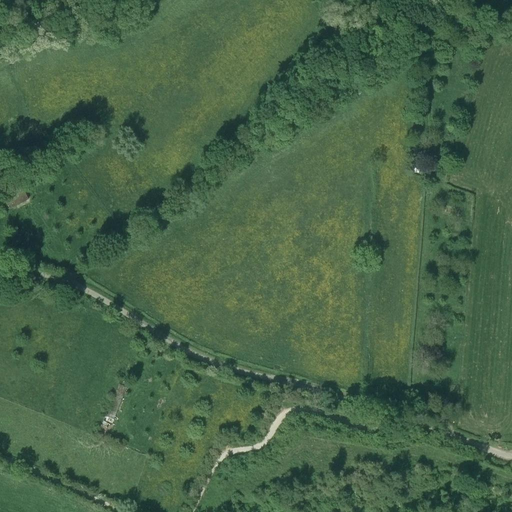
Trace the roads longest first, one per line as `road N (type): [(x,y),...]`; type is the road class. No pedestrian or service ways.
road 1 (unclassified): [(511,457),(202,358),(63,279),(0,270)]
road 2 (track): [(422,425),(378,430),(292,412),(261,446),(222,456),(191,511)]
road 3 (track): [(124,511),(0,457)]
